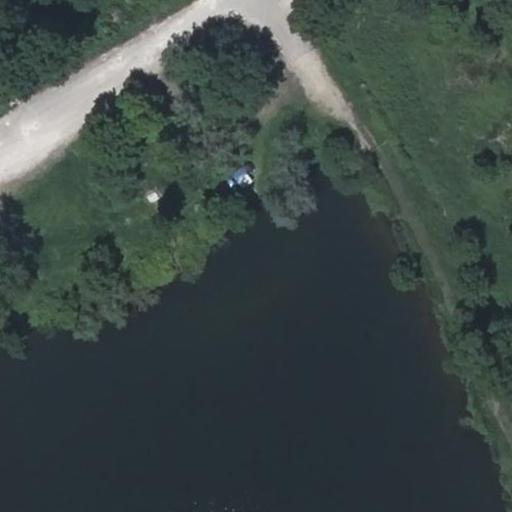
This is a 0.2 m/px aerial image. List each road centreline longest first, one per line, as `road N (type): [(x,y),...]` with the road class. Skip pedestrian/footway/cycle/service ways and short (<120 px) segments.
road 1 (track): [(0,156),(252,0)]
road 2 (unknown): [(271,0),(351,133)]
